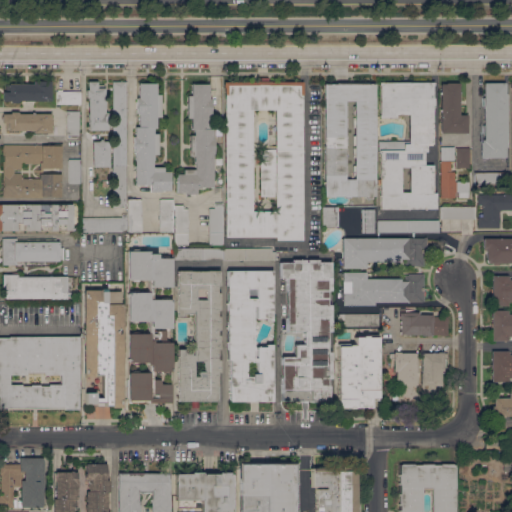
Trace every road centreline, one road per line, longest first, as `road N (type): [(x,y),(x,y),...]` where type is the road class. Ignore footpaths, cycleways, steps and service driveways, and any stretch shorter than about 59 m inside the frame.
road 1 (tertiary): [(0,54),(511,52)]
road 2 (residential): [(464,434),(0,437)]
road 3 (residential): [(464,434),(466,305),(452,275)]
